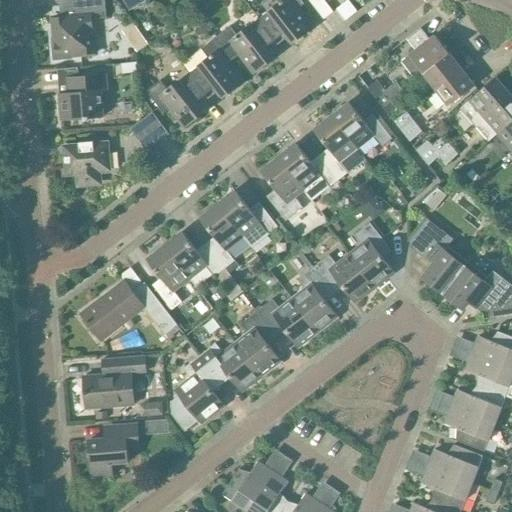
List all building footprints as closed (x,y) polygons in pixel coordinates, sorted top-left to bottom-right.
[(52,38),(54,59),(72,58),(72,56),(95,54),(92,19),(106,18),(104,0),(78,0),(79,15),(52,18),(54,38),(52,38)] [(145,0),(123,0),(130,11),(147,1),(145,0)] [(260,20),(279,44),(288,37),(293,43),(313,28),(298,9),(304,4),(300,0),(277,0),(280,2),(268,11),(269,12),(260,20)] [(309,0),(324,19),(333,12),(323,0),(309,0)] [(239,55),(254,74),(274,58),(269,52),(279,44),(260,20),(250,27),(249,26),(237,35),(230,26),(217,36),(234,58),(239,55)] [(422,72),(448,51),(435,35),(409,55),(401,62),(414,78),(422,72)] [(190,74),(209,98),(218,91),(223,97),(243,82),(228,63),(234,58),(217,36),(203,47),(210,56),(198,66),(199,67),(190,74)] [(422,72),(436,90),(462,69),(448,51),(422,72)] [(436,90),(449,106),(474,85),(462,69),(436,90)] [(169,109),(184,128),(204,112),(199,106),(209,98),(190,74),(180,81),(179,80),(168,90),(160,80),(146,91),(164,113),(169,109)] [(59,94),(61,120),(103,116),(101,92),(107,91),(105,75),(68,78),(69,93),(59,94)] [(461,110),(475,125),(511,91),(511,88),(508,84),(504,87),(495,77),(468,101),(469,102),(461,110)] [(368,88),(384,108),(393,101),(392,99),(402,91),(396,83),(386,91),(377,81),(368,88)] [(511,91),(475,125),(489,141),(497,133),(497,134),(511,120),(511,91)] [(398,107),(393,101),(384,108),(389,114),(398,107)] [(332,116),(358,148),(374,136),(382,146),(392,138),(376,118),(367,125),(349,102),(332,116)] [(411,142),(423,133),(407,112),(395,122),(411,142)] [(130,130),(146,150),(168,133),(152,113),(130,130)] [(339,180),(349,172),(366,159),(358,148),(332,116),(314,129),(332,152),(323,159),(339,180)] [(511,120),(497,134),(511,150),(511,149),(511,120)] [(451,146),(443,137),(437,142),(433,146),(428,141),(422,147),(417,151),(429,166),(435,161),(438,158),(445,152),(451,146)] [(78,178),(79,185),(99,183),(99,177),(104,171),(110,170),(107,142),(93,144),(93,141),(79,143),(80,152),(64,153),(66,174),(72,173),(78,178)] [(296,143),(279,157),(305,190),(313,200),(339,180),(323,159),(314,166),(296,143)] [(453,160),(459,154),(451,146),(445,152),(438,158),(446,166),(453,160)] [(270,201),(286,221),(303,208),(295,197),(305,190),(279,157),(261,171),(279,194),(270,201)] [(480,178),(472,169),(467,174),(474,183),(480,178)] [(243,238),(252,249),(268,235),(278,227),(262,207),(253,214),(235,191),(218,204),(244,237),(243,238)] [(209,248),(225,268),(235,261),(227,250),(243,238),(244,237),(218,204),(200,218),(218,241),(209,248)] [(422,277),(443,293),(467,262),(447,246),(453,239),(427,219),(409,241),(411,242),(412,241),(424,251),(422,255),(433,264),(422,277)] [(349,254),(375,287),(394,273),(379,253),(388,246),(370,223),(354,235),(361,245),(349,254)] [(165,245),(191,278),(207,266),(215,276),(225,268),(209,248),(200,255),(182,232),(165,245)] [(156,289),(172,310),(182,302),(174,292),(191,278),(165,245),(147,259),(165,282),(156,289)] [(340,283),(356,303),(375,287),(349,254),(336,264),(329,255),(313,267),(332,290),(340,283)] [(467,262),(443,293),(463,310),(469,303),(490,319),(511,315),(511,286),(504,280),(492,271),(487,278),(467,262)] [(292,299),(318,332),(338,317),(322,297),(332,290),(313,267),(297,280),(305,289),(292,299)] [(144,282),(133,291),(124,280),(80,314),(101,341),(144,308),(165,335),(163,337),(166,341),(169,338),(170,339),(181,330),(144,282)] [(284,328),(299,347),(318,332),(292,299),(280,308),(272,299),(257,311),(275,334),(284,328)] [(236,343),(262,376),(281,361),(266,342),(275,334),(257,311),(241,324),(248,333),(236,343)] [(472,353),(511,368),(511,336),(497,331),(493,342),(478,336),(472,353)] [(227,372),(242,392),(262,376),(236,343),(223,353),(216,343),(200,356),(218,379),(227,372)] [(477,385),(506,397),(511,380),(511,368),(472,353),(465,370),(480,376),(477,385)] [(185,431),(199,420),(202,423),(224,406),(209,386),(218,379),(200,356),(184,368),(191,378),(176,390),(180,395),(171,402),(171,414),(185,431)] [(83,377),(86,409),(134,405),(131,373),(146,372),(144,357),(116,359),(117,374),(83,377)] [(451,406),(495,424),(506,397),(477,385),(473,396),(458,390),(451,406)] [(455,440),(484,451),(495,424),(451,406),(444,424),(459,430),(455,440)] [(89,440),(92,477),(112,475),(111,463),(128,462),(127,449),(139,448),(137,425),(113,426),(114,438),(89,440)] [(428,466),(472,483),(483,456),(454,445),(450,455),(434,449),(428,466)] [(222,494),(246,511),(273,472),(258,462),(249,475),(239,469),(222,494)] [(433,499),(462,510),(472,483),(428,466),(421,484),(436,489),(433,499)] [(246,511),(248,511),(280,511),(288,501),(279,495),(288,482),(273,472),(246,511)] [(491,490),(498,493),(502,483),(495,480),(491,490)] [(498,493),(491,490),(486,502),(494,505),(498,493)] [(315,511),(320,504),(305,494),(296,507),(288,501),(280,511),(315,511)] [(410,511),(460,511),(462,510),(433,499),(429,509),(414,503),(410,511)]
